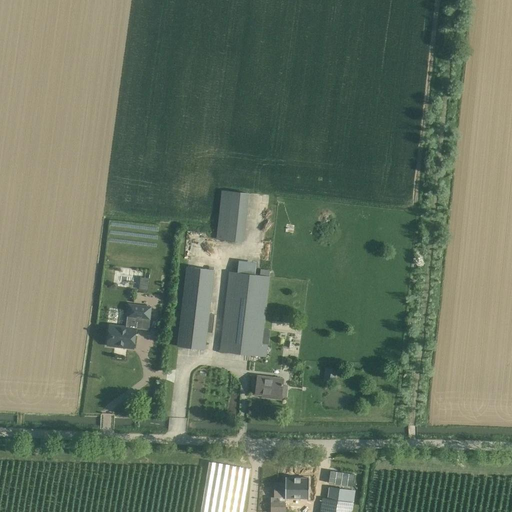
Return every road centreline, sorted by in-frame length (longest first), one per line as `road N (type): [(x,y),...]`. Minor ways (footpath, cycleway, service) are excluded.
road 1 (track): [(411,445),(455,0)]
road 2 (tertiary): [(411,445),(0,430)]
